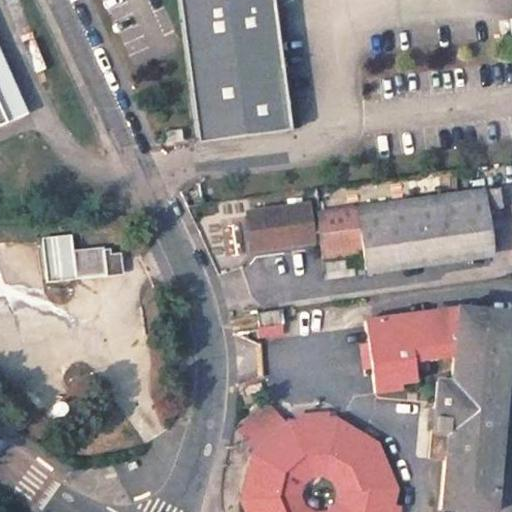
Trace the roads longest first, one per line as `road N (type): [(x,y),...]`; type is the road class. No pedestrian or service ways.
road 1 (residential): [(61,0),(203,313),(213,361),(211,414),(176,511)]
road 2 (unknown): [(218,295),(406,275),(511,252)]
